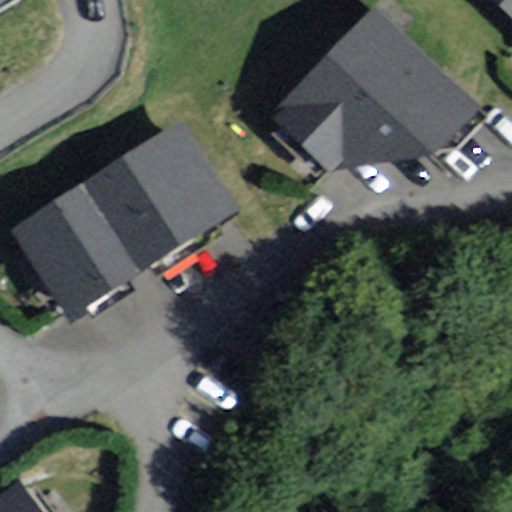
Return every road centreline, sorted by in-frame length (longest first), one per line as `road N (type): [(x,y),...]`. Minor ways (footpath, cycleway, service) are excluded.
road 1 (residential): [(37,393),(55,390),(159,322),(226,263),(354,223),(511,191)]
road 2 (residential): [(90,0),(92,44),(77,70),(0,120)]
